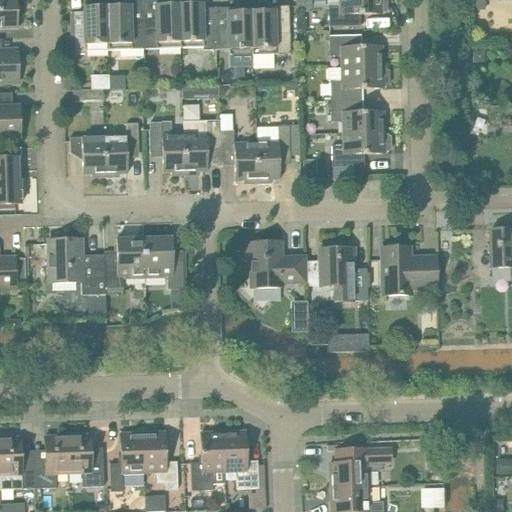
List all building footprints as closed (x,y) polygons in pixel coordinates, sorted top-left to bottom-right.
[(0,0),(0,29),(16,29),(14,0),(0,0)] [(386,0),(337,0),(338,5),(327,5),(327,27),(354,27),(354,15),(381,14),(381,13),(387,10),(386,0)] [(160,1),(141,2),(142,50),(178,48),(177,5),(160,5),(160,1)] [(142,50),(141,2),(125,2),(125,6),(104,7),(107,51),(142,50)] [(214,50),(213,9),(203,9),(202,4),(177,5),(178,48),(203,48),(203,51),(214,50)] [(249,12),(251,56),(290,55),(288,6),(269,7),(269,11),(249,12)] [(107,51),(104,7),(82,7),(83,13),(70,13),(72,55),(85,55),(85,51),(107,51)] [(232,8),(213,9),(214,50),(228,50),(228,56),(251,56),(249,12),(232,12),(232,8)] [(296,17),(296,33),(306,33),(306,17),(296,17)] [(339,69),(382,67),(382,47),(355,48),(354,36),(328,37),(328,56),(339,56),(339,69)] [(0,83),(17,83),(16,51),(0,51),(0,83)] [(472,51),(472,64),(479,64),(485,58),(485,51),(472,51)] [(382,67),(339,69),(340,80),(329,80),(329,101),(356,101),(356,90),(383,89),(383,88),(389,85),(388,72),(382,69),(382,67)] [(215,87),(208,88),(208,100),(218,99),(218,87),(215,87)] [(72,103),(92,102),(103,102),(102,90),(72,91),(72,103)] [(356,101),(329,101),(330,121),(341,121),(341,133),(384,133),(383,112),(356,113),(356,101)] [(0,138),(19,138),(18,108),(0,108),(0,138)] [(220,152),(219,131),(219,121),(205,122),(205,134),(183,135),(185,176),(199,176),(198,172),(207,172),(206,152),(220,152)] [(185,176),(183,135),(161,136),(160,132),(160,123),(149,123),(150,153),(161,153),(162,173),(170,173),(170,176),(185,176)] [(125,133),(137,133),(137,124),(125,124),(125,133)] [(277,143),(254,143),(257,184),(271,184),(271,181),(279,180),(279,157),(290,156),(289,126),(276,126),(277,143)] [(233,131),(219,131),(220,152),(220,162),(234,162),(234,181),(243,181),(243,184),(257,184),(254,143),(233,144),(233,131)] [(384,136),(384,133),(341,133),(342,146),(331,146),(332,167),(358,167),(357,155),(384,154),(384,153),(390,150),(390,139),(384,136)] [(103,138),(105,178),(119,178),(119,174),(127,174),(126,137),(103,138)] [(105,178),(103,138),(69,138),(69,154),(81,154),(82,175),(90,175),(90,178),(105,178)] [(0,205),(21,205),(20,182),(18,182),(17,159),(1,159),(0,150),(0,149),(0,205)] [(511,229),(491,230),(492,270),(511,269),(511,229)] [(172,238),(143,239),(144,278),(166,277),(167,290),(185,290),(184,251),(172,252),(172,238)] [(144,278),(143,239),(116,240),(116,253),(104,253),(104,256),(105,291),(123,290),(122,279),(144,278)] [(105,291),(104,256),(81,256),(81,240),(48,241),(49,284),(80,283),(81,295),(89,295),(90,315),(105,314),(105,291)] [(305,283),(305,277),(305,257),(282,258),(281,243),(248,243),(250,289),(282,288),(282,284),(305,283)] [(436,288),(436,277),(435,257),(409,258),(409,248),(390,248),(390,259),(381,259),(382,296),(410,295),(410,289),(436,288)] [(367,301),(367,290),(366,270),(351,270),(350,249),(319,250),(320,286),(334,286),(335,302),(367,301)] [(0,288),(15,289),(15,278),(14,258),(0,257),(0,288)] [(307,335),(306,323),(296,323),(294,325),(295,335),(307,335)] [(370,338),(354,338),(354,352),(370,352),(370,338)] [(223,433),(224,473),(236,472),(237,490),(258,489),(257,461),(246,462),(244,432),(223,433)] [(164,433),(143,434),(144,474),(156,474),(156,485),(165,485),(165,492),(177,491),(176,463),(165,463),(164,433)] [(224,473),(223,433),(200,434),(201,464),(190,464),(191,484),(191,492),(203,492),(203,485),(213,485),(212,473),(224,473)] [(144,474),(143,434),(119,434),(120,464),(109,465),(110,493),(123,493),(122,475),(144,474)] [(68,475),(67,436),(44,437),(45,461),(33,462),(34,491),(55,490),(55,476),(68,475)] [(67,436),(68,475),(81,475),(81,489),(103,488),(102,459),(90,460),(89,436),(67,436)] [(20,438),(0,438),(0,477),(11,477),(12,491),(34,491),(33,462),(21,462),(20,438)] [(330,491),(368,489),(368,473),(382,473),(381,464),(389,464),(388,450),(354,452),(355,463),(329,464),(330,491)] [(499,479),(510,479),(509,464),(498,465),(499,479)] [(368,489),(330,491),(330,511),(382,511),(383,503),(369,504),(368,489)] [(148,495),(148,511),(170,511),(169,495),(148,495)] [(494,502),(491,503),(490,511),(502,511),(503,502),(494,502)]
